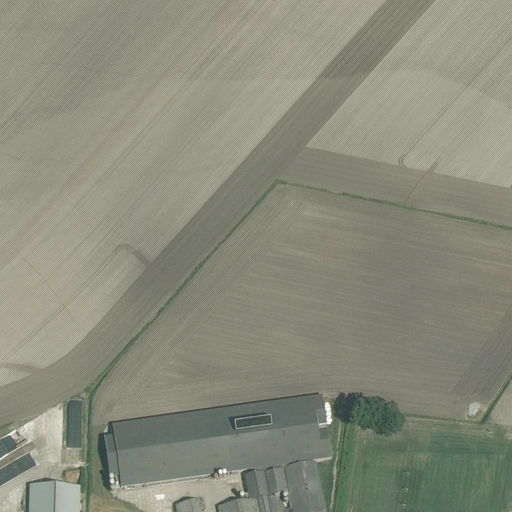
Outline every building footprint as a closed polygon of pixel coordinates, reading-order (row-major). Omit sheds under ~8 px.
[(114,437),(104,438),(109,479),(120,478),(121,489),(331,460),(324,406),(322,396),(113,425),(114,437)] [(51,461),(62,460),(61,447),(50,448),(51,461)] [(219,507),(217,507),(218,511),(325,511),(316,464),(316,462),(244,477),(250,499),(218,505),(219,507)] [(77,511),(79,488),(31,486),(30,511),(77,511)] [(203,511),(201,500),(198,500),(197,497),(182,500),(183,504),(175,506),(176,511),(203,511)]
